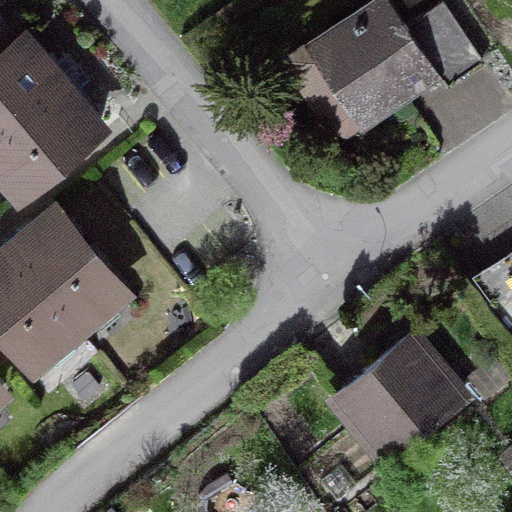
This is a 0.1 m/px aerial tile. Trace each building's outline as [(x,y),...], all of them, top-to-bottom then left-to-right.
[(431,81),(383,0),(371,0),(292,46),(343,132),(431,81)] [(0,39),(10,30),(0,19),(0,39)] [(0,118),(50,71),(10,30),(0,39),(0,118)] [(90,113),(50,71),(0,118),(0,164),(17,182),(90,113)] [(52,201),(0,241),(0,246),(67,332),(121,289),(52,201)] [(0,246),(0,357),(13,374),(67,332),(0,246)] [(472,392),(415,323),(327,395),(383,464),(472,392)] [(0,357),(0,383),(13,374),(0,357)] [(511,440),(498,451),(511,471),(511,440)]
